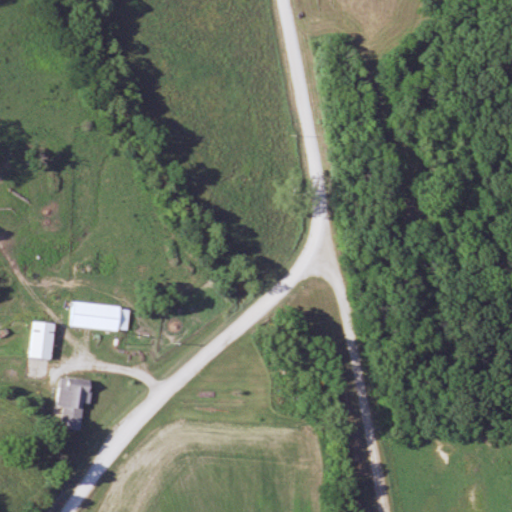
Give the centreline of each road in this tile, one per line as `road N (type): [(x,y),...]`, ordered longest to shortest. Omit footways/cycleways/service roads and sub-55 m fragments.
road 1 (residential): [(377,511),(282,0)]
road 2 (residential): [(63,511),(132,414),(269,304),(303,266)]
